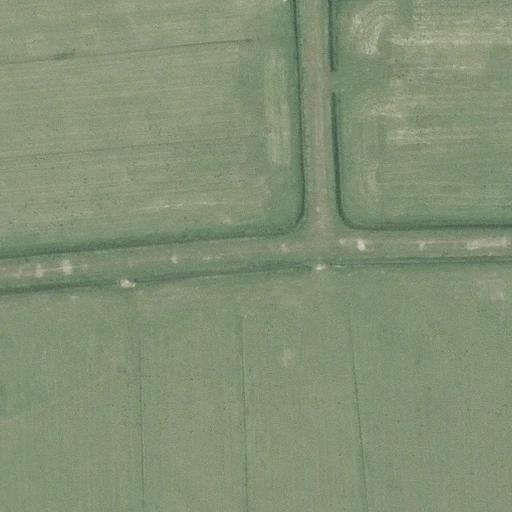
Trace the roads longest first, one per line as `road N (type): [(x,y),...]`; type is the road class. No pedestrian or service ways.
road 1 (track): [(511,251),(329,254),(0,279)]
road 2 (track): [(329,254),(316,0)]
